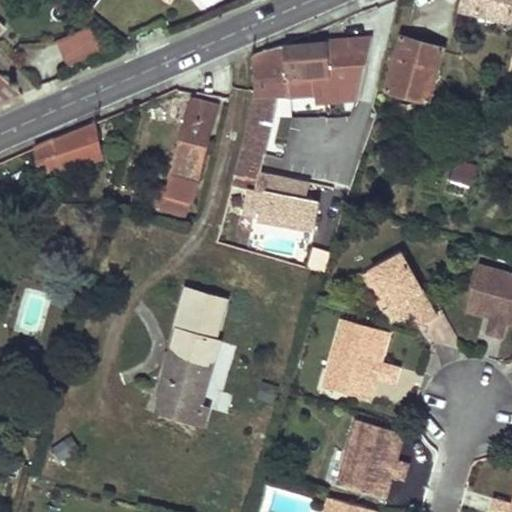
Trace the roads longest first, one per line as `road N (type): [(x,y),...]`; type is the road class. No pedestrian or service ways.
road 1 (secondary): [(314,0),(0,134)]
road 2 (unknown): [(396,0),(384,74),(367,118),(342,145),(294,154)]
